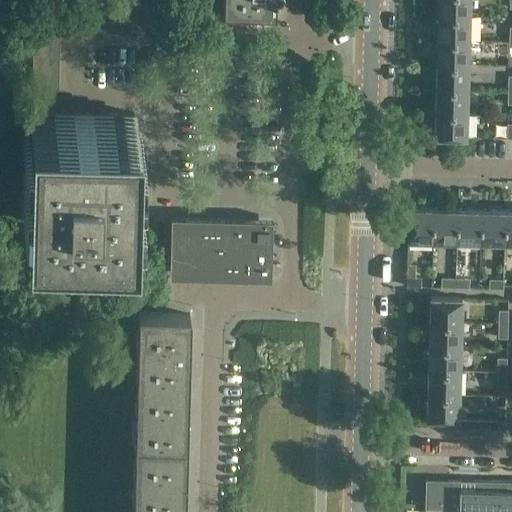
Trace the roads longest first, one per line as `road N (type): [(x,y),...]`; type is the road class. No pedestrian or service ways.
road 1 (residential): [(292,302),(213,303),(210,511)]
road 2 (residential): [(292,302),(299,37)]
road 3 (unclassified): [(511,450),(361,444)]
road 4 (unclassified): [(511,171),(367,168)]
road 5 (unclassified): [(361,444),(365,305)]
road 6 (unclassified): [(365,305),(367,168)]
road 7 (unclassified): [(367,168),(370,43)]
